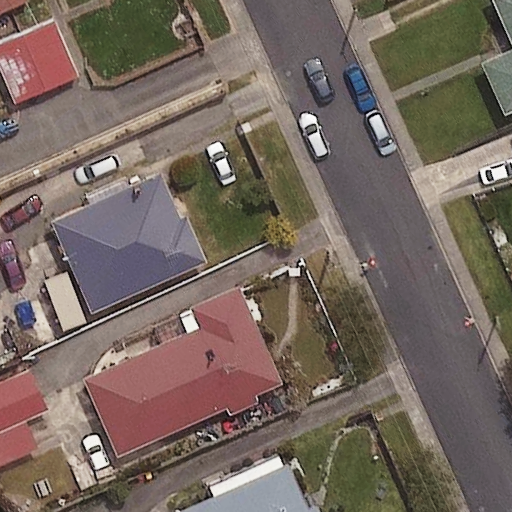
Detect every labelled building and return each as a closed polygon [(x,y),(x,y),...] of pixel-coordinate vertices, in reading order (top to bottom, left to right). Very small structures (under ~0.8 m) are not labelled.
[(511,109),(511,0),(494,0),(511,40),(511,51),(483,64),(505,113),(511,109)] [(76,65),(49,7),(0,29),(0,55),(17,92),(76,65)] [(202,250),(162,160),(50,209),(91,300),(202,250)] [(70,271),(44,282),(63,325),(89,313),(70,271)] [(234,271),(188,291),(192,300),(179,306),(185,320),(83,365),(117,442),(224,395),(228,405),(259,391),(254,381),(279,371),(234,271)] [(43,401),(28,360),(0,371),(0,453),(34,440),(22,409),(43,401)] [(306,497),(286,451),(172,500),(176,511),(325,511),(317,492),(306,497)]
